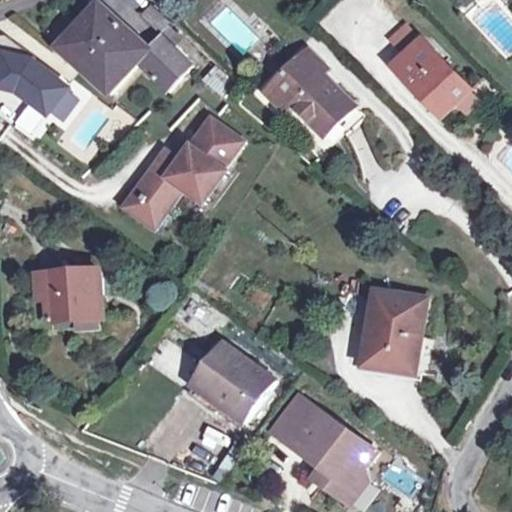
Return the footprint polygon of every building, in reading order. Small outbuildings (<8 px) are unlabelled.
[(165,38),(152,52),(101,5),(62,49),(113,95),(141,63),(171,92),(195,67),(165,38)] [(153,7),(145,15),(160,31),(168,22),(153,7)] [(407,59),(423,44),(413,33),(398,48),(407,59)] [(8,36),(0,36),(0,72),(4,73),(3,78),(11,80),(9,88),(21,91),(52,114),(69,89),(35,62),(36,57),(8,36)] [(425,42),(423,44),(407,59),(397,69),(438,111),(452,99),(458,105),(473,91),(425,42)] [(314,49),(306,56),(328,78),(335,70),(314,49)] [(328,78),(306,56),(270,94),(290,113),(297,105),(328,137),(358,107),(328,78)] [(217,68),(204,82),(223,100),(234,84),(217,68)] [(11,80),(3,78),(1,86),(9,88),(11,80)] [(452,99),(438,111),(444,118),(458,105),(452,99)] [(200,149),(219,123),(213,120),(195,146),(200,149)] [(161,161),(138,194),(160,209),(178,185),(204,203),(227,171),(230,167),(229,166),(246,143),(219,123),(200,149),(188,167),(182,175),(161,161)] [(168,152),(161,161),(182,175),(188,167),(168,152)] [(227,171),(204,203),(208,206),(231,174),(227,171)] [(160,209),(138,194),(128,209),(159,231),(187,192),(178,185),(160,209)] [(102,271),(50,275),(52,299),(53,319),(75,318),(75,321),(106,319),(102,271)] [(42,300),(52,299),(50,275),(40,276),(42,300)] [(380,295),(370,366),(416,372),(427,301),(380,295)] [(196,386),(191,393),(217,412),(222,405),(246,423),(277,381),(226,345),(196,386)] [(274,431),(285,440),(312,403),(300,394),(274,431)] [(356,468),(367,466),(379,450),(312,403),(285,440),(324,467),(321,471),(323,481),(339,493),(350,491),(358,479),(356,468)] [(210,425),(190,457),(211,469),(230,437),(210,425)] [(371,478),(367,466),(356,468),(358,479),(350,491),(339,493),(353,503),(371,478)]
